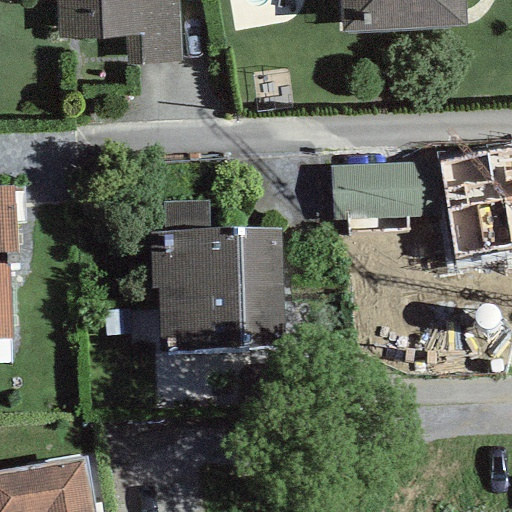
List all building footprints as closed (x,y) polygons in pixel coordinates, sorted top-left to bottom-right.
[(0,0),(0,12),(62,12),(62,34),(139,33),(139,58),(191,58),(191,6),(141,6),(141,0),(0,0)] [(337,0),(339,22),(465,15),(464,0),(337,0)] [(446,229),(443,176),(338,181),(340,234),(446,229)] [(12,190),(0,190),(0,342),(10,343),(8,268),(17,266),(12,190)] [(283,233),(148,238),(150,297),(157,297),(159,358),(287,353),(283,233)] [(298,371),(240,372),(241,411),(299,410),(298,371)] [(90,511),(83,468),(0,482),(0,511),(90,511)]
